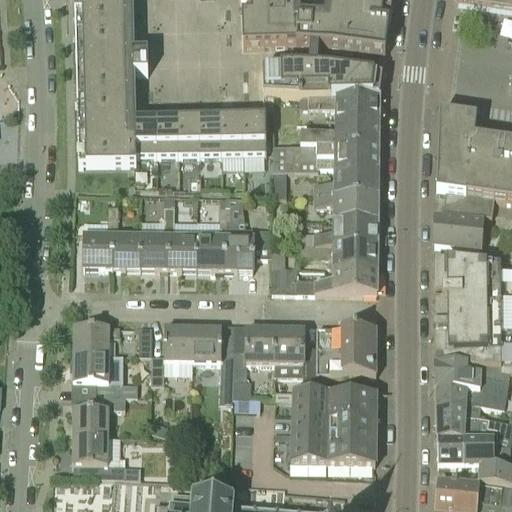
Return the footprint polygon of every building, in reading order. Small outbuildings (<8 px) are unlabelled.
[(382,82),(353,78),(330,75),(316,74),(317,64),(317,54),(331,55),(337,0),(73,0),(75,36),(78,175),(136,174),(136,166),(266,163),(265,118),(263,119),(133,122),(134,146),(128,146),(124,0),(240,0),(242,54),(296,53),(310,54),(309,64),(309,74),(295,73),(262,74),(263,102),(303,104),(336,104),(379,103),(382,82)] [(337,0),(331,55),(385,62),(393,0),(337,0)] [(511,0),(457,0),(456,10),(511,17),(511,150),(473,145),(476,125),(439,120),(436,201),(445,201),(442,224),(483,228),(483,227),(481,227),(482,224),(491,226),(494,208),(511,210),(511,0)] [(511,39),(511,20),(506,19),(502,37),(511,39)] [(335,128),(378,129),(379,129),(379,103),(336,104),(335,128)] [(299,154),(378,154),(378,129),(335,128),(333,128),(333,141),(299,140),(299,154)] [(271,153),(271,180),(285,180),(292,180),(292,170),(315,170),(315,176),(331,176),(331,178),(377,179),(378,154),(299,154),(271,153)] [(312,203),(377,202),(377,179),(331,178),(331,193),(312,193),(312,203)] [(271,180),(271,205),(276,205),(285,205),(285,180),(271,180)] [(331,227),(377,228),(377,202),(312,203),(312,215),(331,215),(331,227)] [(226,215),(230,216),(243,216),(241,206),(236,206),(226,205),(226,215)] [(106,227),(117,228),(118,213),(107,213),(106,227)] [(163,228),(173,228),(173,214),(163,214),(163,228)] [(219,226),(219,229),(226,229),(230,229),(230,226),(230,216),(226,215),(219,215),(219,226)] [(432,252),(479,258),(483,228),(442,224),(434,223),(432,252)] [(252,279),(252,265),(252,245),(239,245),(239,227),(230,226),(230,229),(226,229),(219,229),(219,243),(226,243),(225,279),(252,279)] [(111,278),(139,278),(139,242),(117,242),(117,228),(106,227),(106,243),(112,243),(111,278)] [(312,253),(376,253),(377,228),(331,227),(331,241),(312,241),(312,253)] [(167,278),(196,279),(196,243),(173,242),(173,228),(163,228),(162,242),(168,243),(167,278)] [(252,245),(252,265),(270,265),(270,253),(271,237),(253,236),(252,245)] [(83,277),(111,278),(112,243),(106,243),(83,242),(83,277)] [(139,278),(167,278),(168,243),(162,242),(139,242),(139,278)] [(225,279),(226,243),(219,243),(196,243),(196,279),(225,279)] [(331,277),(376,278),(376,253),(312,253),(298,253),(298,265),(331,264),(331,277)] [(510,384),(511,384),(511,275),(499,274),(499,271),(432,264),(433,285),(433,326),(434,371),(493,376),(492,380),(510,384)] [(270,301),(282,301),(283,276),(270,275),(270,301)] [(282,301),(295,301),(296,276),(286,276),(283,276),(282,301)] [(305,295),(305,301),(376,302),(376,278),(331,277),(330,289),(312,288),(312,295),(305,295)] [(73,363),(107,363),(108,335),(73,334),(73,363)] [(137,364),(150,364),(151,364),(150,336),(138,336),(137,364)] [(163,372),(192,372),(192,336),(163,336),(163,364),(151,364),(150,364),(150,393),(163,393),(163,372)] [(219,388),(233,388),(233,359),(220,359),(221,336),(192,336),(192,372),(220,372),(219,388)] [(245,374),(273,374),(273,336),(246,336),(245,359),(233,359),(233,388),(245,388),(245,374)] [(315,384),(315,383),(315,354),(303,354),(303,337),(273,336),(273,374),(273,384),(315,384)] [(315,354),(315,383),(328,383),(375,383),(375,337),(315,337),(315,354)] [(124,391),(107,391),(107,363),(73,363),(73,392),(95,392),(95,404),(124,404),(124,391)] [(465,410),(478,413),(504,417),(510,384),(492,380),(493,376),(434,371),(433,371),(434,397),(465,397),(465,410)] [(327,400),(328,399),(328,383),(315,383),(315,384),(315,399),(327,400)] [(478,426),(478,413),(465,410),(465,397),(434,397),(435,416),(463,417),(463,424),(478,426)] [(293,399),(290,472),(326,473),(374,475),(375,429),(379,427),(379,419),(375,417),(375,414),(379,412),(379,404),(375,400),(328,399),(327,400),(315,399),(293,399)] [(72,445),(108,445),(108,417),(124,417),(124,404),(95,404),(95,417),(72,416),(72,445)] [(436,446),(462,445),(462,439),(488,441),(488,435),(477,433),(478,426),(463,424),(463,417),(435,416),(436,446)] [(151,439),(166,444),(168,434),(154,430),(151,439)] [(94,486),(123,487),(123,473),(108,473),(108,445),(72,445),(72,474),(94,474),(94,486)] [(436,474),(462,474),(462,445),(436,446),(436,474)] [(462,474),(477,474),(476,489),(511,493),(511,484),(511,475),(505,474),(506,458),(493,458),(493,445),(462,445),(462,474)] [(437,488),(434,511),(511,511),(511,495),(502,495),(491,493),(437,488)] [(233,511),(230,510),(230,509),(230,506),(227,506),(227,509),(194,507),(195,503),(192,503),(192,504),(171,502),(171,511),(167,511),(233,511)]
